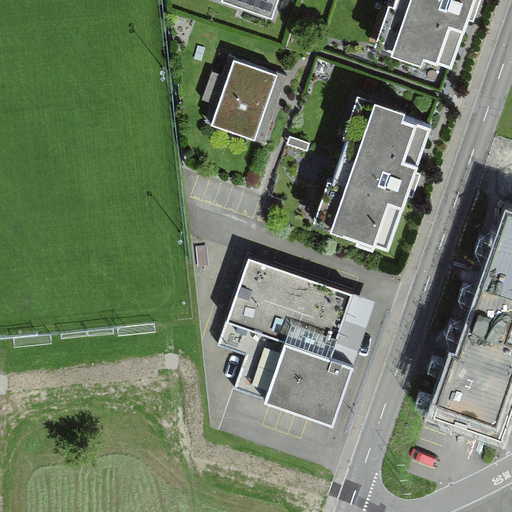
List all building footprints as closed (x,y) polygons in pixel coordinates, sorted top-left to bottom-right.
[(278,0),(224,0),(273,17),(278,0)] [(476,0),(397,0),(395,6),(391,5),(376,48),(422,64),(424,57),(453,67),(476,0)] [(288,76),(235,58),(229,77),(219,106),(212,124),(265,142),(288,76)] [(219,106),(229,77),(213,71),(203,100),(219,106)] [(408,111),(359,94),(344,137),(348,138),(333,182),(329,180),(314,224),(390,250),(433,126),(406,117),(408,111)] [(511,210),(461,354),(511,371),(511,210)] [(354,292),(249,256),(217,346),(246,356),(235,389),(334,423),(355,364),(332,356),(354,292)] [(376,300),(354,292),(332,356),(355,364),(376,300)] [(511,371),(461,354),(454,352),(432,417),(504,442),(511,417),(511,371)]
